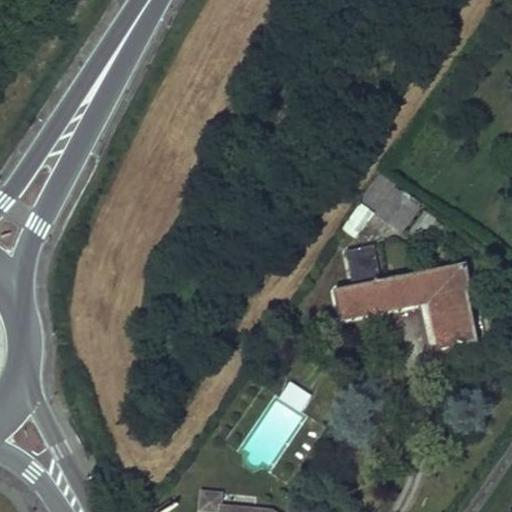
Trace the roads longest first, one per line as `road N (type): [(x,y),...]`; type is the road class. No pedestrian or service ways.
road 1 (secondary): [(18,284),(156,0)]
road 2 (secondary): [(148,0),(0,203)]
road 3 (residential): [(87,511),(37,402),(31,368)]
